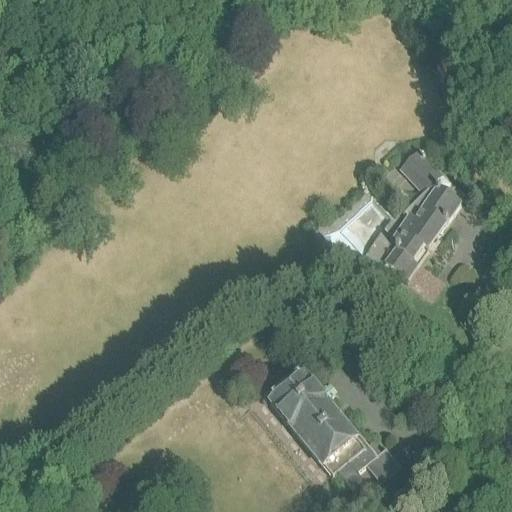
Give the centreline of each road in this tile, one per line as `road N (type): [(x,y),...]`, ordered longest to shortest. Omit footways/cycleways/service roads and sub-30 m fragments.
road 1 (track): [(284,0),(227,25),(0,174)]
road 2 (track): [(0,117),(143,0)]
